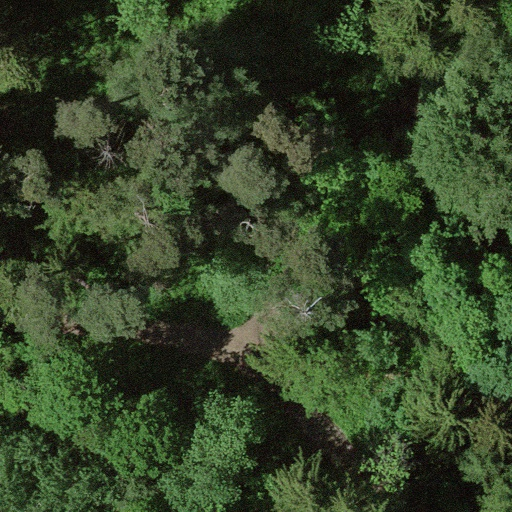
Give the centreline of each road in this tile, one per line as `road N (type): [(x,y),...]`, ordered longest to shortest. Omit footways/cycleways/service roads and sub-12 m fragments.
road 1 (track): [(499,0),(326,194)]
road 2 (track): [(254,342),(324,432),(434,511)]
road 3 (track): [(326,194),(272,276),(254,342)]
